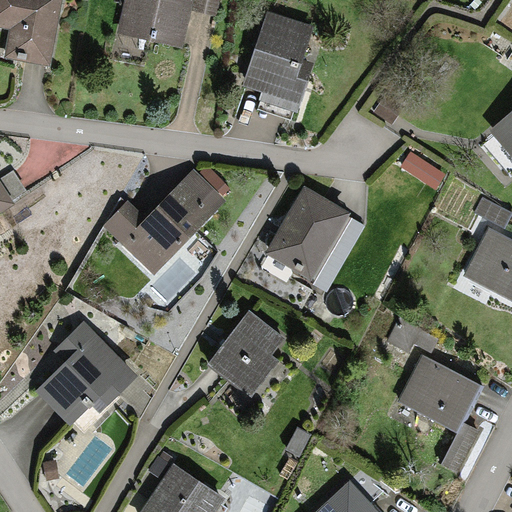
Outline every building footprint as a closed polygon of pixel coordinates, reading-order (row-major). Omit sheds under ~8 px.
[(56,0),(0,0),(0,26),(6,27),(2,53),(46,61),(56,0)] [(185,0),(124,0),(115,55),(138,60),(143,37),(178,43),(185,0)] [(197,0),(196,12),(211,14),(213,0),(197,0)] [(267,13),(243,81),(266,90),(262,101),(291,111),(307,64),(296,59),(307,27),(267,13)] [(511,114),(493,130),(511,154),(511,114)] [(124,204),(104,224),(149,269),(209,210),(181,182),(141,221),(124,204)] [(0,188),(0,209),(10,203),(0,188)] [(302,188),(266,250),(310,275),(346,213),(302,188)] [(511,244),(485,233),(467,275),(511,295),(511,244)] [(248,314),(206,361),(244,394),(275,359),(265,351),(276,338),(248,314)] [(400,315),(388,340),(407,350),(420,325),(400,315)] [(134,373),(85,326),(71,341),(75,345),(37,385),(69,417),(108,377),(119,388),(134,373)] [(472,381),(422,359),(403,401),(454,423),(472,381)] [(461,421),(439,458),(454,467),(476,430),(461,421)] [(170,466),(137,511),(208,511),(217,500),(170,466)] [(372,511),(347,485),(317,511),(372,511)]
